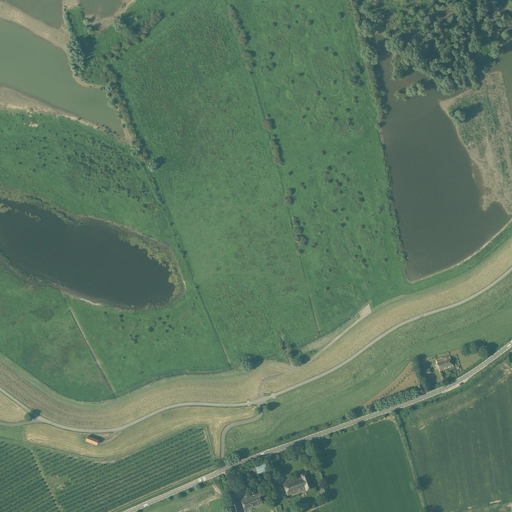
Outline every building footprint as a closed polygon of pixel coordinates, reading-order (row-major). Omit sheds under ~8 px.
[(436,361),(440,371),(453,366),(450,356),(443,358),(443,359),(436,361)] [(421,370),(423,375),(432,373),(430,367),(421,370)] [(85,440),(96,445),(98,440),(87,436),(85,440)] [(254,475),(255,477),(258,476),(257,474),(268,470),(264,460),(246,467),(249,476),(254,475)] [(311,488),(305,472),(300,474),(301,476),(282,483),(287,496),(306,489),(306,490),(311,488)] [(320,487),(323,497),(329,495),(325,485),(320,487)] [(245,497),(241,499),(244,511),(244,510),(244,509),(251,507),(251,508),(263,504),(259,493),(248,497),(247,495),(245,496),(245,497)] [(235,511),(239,511),(236,500),(227,503),(230,511),(235,511)]
